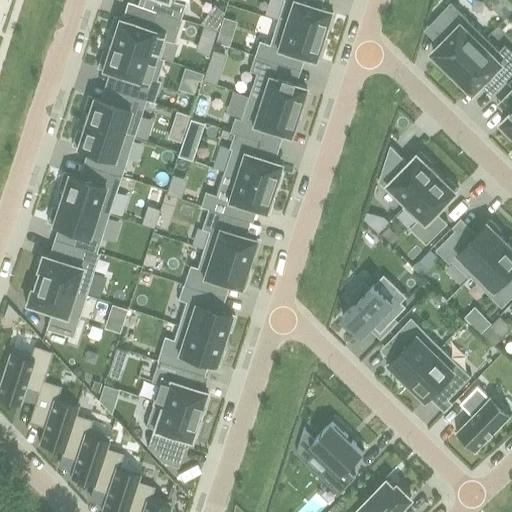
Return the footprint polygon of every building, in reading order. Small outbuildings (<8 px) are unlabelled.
[(143,0),(141,5),(154,9),(180,18),(184,3),(174,0),(143,0)] [(282,0),(276,19),(322,34),(324,27),(328,28),(333,13),(329,11),(330,9),(304,1),(304,0),(282,0)] [(451,1),(431,21),(447,36),(432,51),(442,60),(440,62),(451,73),(486,37),(467,18),(468,18),(451,1)] [(113,15),(108,30),(112,31),(109,41),(162,58),(163,58),(159,57),(165,39),(173,42),(181,18),(180,18),(154,9),(149,26),(113,15)] [(258,39),(253,54),(284,64),(288,51),(314,59),(314,57),(318,58),(323,43),(319,42),(322,34),(276,19),(268,43),(258,39)] [(486,37),(451,73),(462,83),(463,82),(473,91),(487,76),(499,87),(511,73),(511,50),(505,44),(499,50),(486,37)] [(102,49),(97,66),(108,70),(128,77),(123,92),(145,99),(153,101),(160,79),(156,78),(162,58),(109,41),(106,50),(102,49)] [(255,71),(247,94),(297,110),(298,106),(302,107),(307,92),(303,90),(305,86),(295,82),(291,81),(291,79),(280,76),(284,64),(253,54),(248,69),(255,71)] [(205,70),(201,79),(214,83),(217,74),(205,70)] [(502,123),(500,126),(511,137),(511,136),(511,87),(508,92),(511,96),(511,108),(511,110),(511,111),(501,122),(502,123)] [(88,95),(83,110),(86,111),(83,121),(133,137),(145,99),(123,92),(118,90),(114,104),(99,98),(88,95)] [(233,115),(229,130),(233,132),(259,140),(263,127),(289,135),(290,130),(294,132),(299,116),(295,115),(297,110),(247,94),(240,117),(233,115)] [(76,129),(71,144),(86,149),(98,153),(94,166),(120,175),(133,137),(83,121),(80,130),(76,129)] [(230,147),(223,170),(272,186),(276,187),(281,172),(277,170),(280,162),(258,154),(256,151),(259,140),(233,132),(228,146),(230,147)] [(390,144),(379,180),(404,205),(403,206),(403,207),(437,173),(430,166),(432,163),(420,150),(408,162),(390,144)] [(63,171),(58,186),(62,187),(59,197),(108,213),(120,175),(94,166),(90,179),(63,171)] [(204,190),(199,205),(207,207),(232,215),(236,202),(264,211),(268,212),(273,197),(269,196),(272,186),(223,170),(215,194),(204,190)] [(437,173),(403,207),(417,220),(410,227),(427,243),(447,222),(436,211),(458,188),(447,177),(444,180),(437,173)] [(51,208),(47,221),(75,230),(71,243),(96,251),(108,213),(59,197),(55,209),(51,208)] [(207,207),(200,227),(208,230),(202,248),(248,263),(251,253),(255,254),(259,239),(229,229),(234,216),(232,215),(207,207)] [(455,229),(435,249),(449,262),(452,260),(469,277),(505,240),(498,233),(501,230),(490,219),(468,241),(455,229)] [(511,246),(505,240),(469,277),(470,278),(471,276),(502,306),(511,295),(511,277),(509,274),(511,270),(511,246)] [(38,268),(35,278),(85,294),(99,252),(96,251),(71,243),(65,260),(41,252),(36,268),(38,268)] [(189,263),(182,283),(208,292),(209,292),(213,279),(243,288),(248,273),(245,272),(248,263),(202,248),(196,266),(189,263)] [(30,287),(25,302),(51,310),(45,327),(72,336),(85,294),(35,278),(32,287),(30,287)] [(353,304),(342,315),(361,334),(371,323),(380,332),(406,305),(396,295),(391,300),(374,283),(371,285),(364,278),(346,296),(353,304)] [(185,300),(177,324),(223,339),(226,329),(230,330),(235,315),(231,314),(204,305),(208,292),(182,283),(177,298),(185,300)] [(404,346),(386,365),(398,376),(400,373),(407,380),(441,346),(411,317),(409,318),(393,335),(403,345),(404,346)] [(164,335),(156,359),(157,359),(188,369),(193,356),(215,363),(219,365),(224,349),(220,348),(223,339),(177,324),(173,338),(164,335)] [(28,421),(51,350),(33,344),(29,357),(9,350),(0,379),(0,396),(19,402),(24,387),(37,391),(28,421)] [(441,346),(407,380),(415,387),(412,390),(423,401),(437,387),(448,399),(471,375),(441,346)] [(61,449),(75,405),(56,398),(60,385),(43,379),(52,351),(51,350),(28,421),(44,426),(38,442),(61,449)] [(157,359),(150,379),(158,382),(153,400),(198,415),(200,410),(204,411),(209,396),(205,395),(206,390),(190,385),(194,371),(188,369),(157,359)] [(472,414),(457,429),(477,448),(508,416),(496,403),(477,385),(460,403),(472,414)] [(153,400),(145,425),(152,427),(146,446),(160,461),(177,466),(186,438),(190,439),(192,435),(196,436),(201,421),(197,419),(198,415),(153,400)] [(92,482),(107,438),(87,432),(92,418),(74,413),(76,405),(75,405),(61,449),(62,449),(60,455),(75,459),(70,475),(92,482)] [(304,426),(296,452),(305,461),(316,449),(340,473),(329,485),(339,494),(356,477),(347,468),(364,451),(332,420),(315,437),(304,426)] [(111,511),(124,511),(138,472),(118,465),(123,452),(105,446),(108,438),(107,438),(92,482),(93,483),(91,488),(106,493),(101,509),(111,511)] [(166,511),(169,505),(149,498),(154,485),(136,479),(139,472),(138,472),(124,511),(166,511)] [(387,479),(356,510),(357,511),(397,511),(411,497),(397,484),(394,487),(387,479)]
